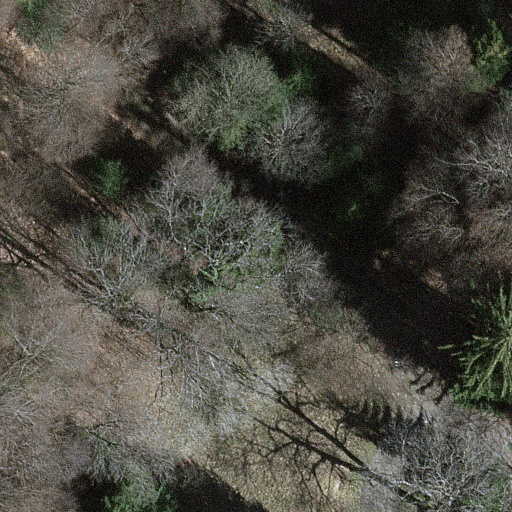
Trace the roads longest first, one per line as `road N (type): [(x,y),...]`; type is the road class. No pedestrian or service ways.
road 1 (track): [(97,0),(131,78),(174,129),(334,262),(446,381)]
road 2 (track): [(374,511),(391,447),(446,381)]
